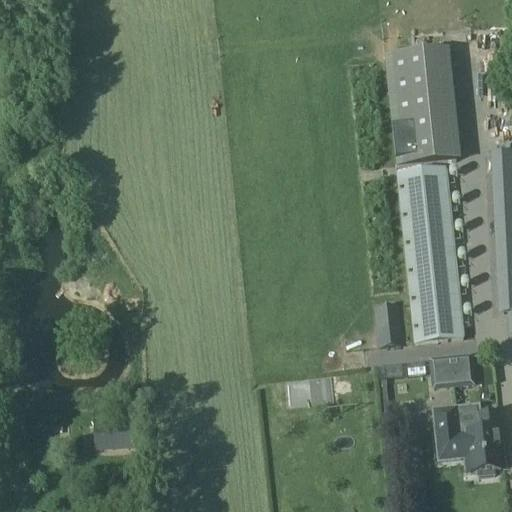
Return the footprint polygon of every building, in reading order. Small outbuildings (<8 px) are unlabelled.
[(444,54),(384,60),(395,170),(455,163),(444,54)] [(445,172),(396,177),(414,346),(462,341),(445,172)] [(511,316),(511,221),(503,222),(493,222),(494,240),(497,317),(506,316),(511,316)] [(400,350),(396,308),(375,311),(379,352),(400,350)] [(436,405),(464,399),(460,379),(432,384),(436,405)] [(455,411),(433,414),(438,464),(461,461),(460,460),(468,460),(470,476),(477,475),(477,480),(494,478),(493,474),(500,473),(499,459),(503,458),(498,416),(476,418),(478,434),(466,436),(458,437),(455,411)] [(127,425),(81,424),(81,454),(127,456),(127,425)]
